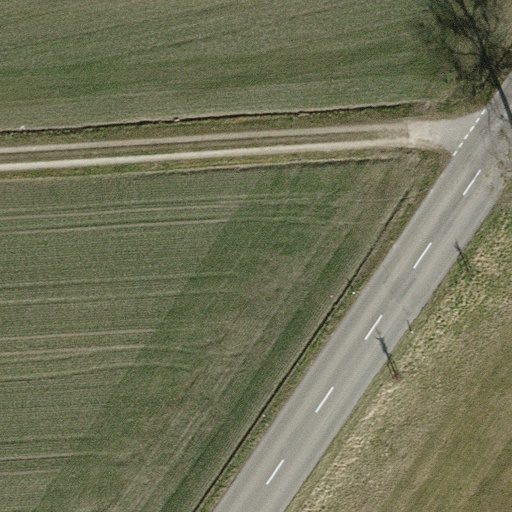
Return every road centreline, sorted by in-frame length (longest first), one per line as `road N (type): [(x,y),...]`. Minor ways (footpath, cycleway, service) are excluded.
road 1 (track): [(0,159),(438,133),(499,147)]
road 2 (tertiary): [(511,129),(252,511)]
